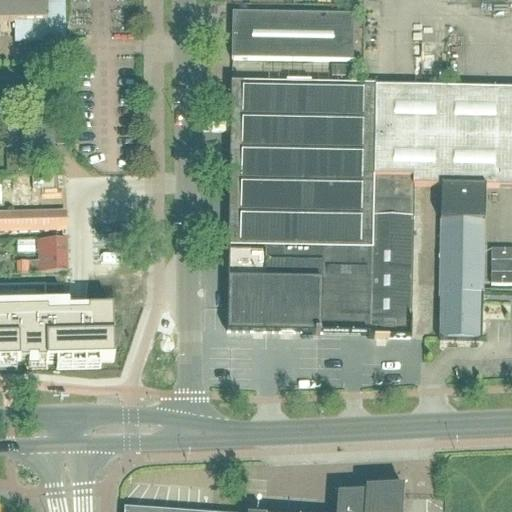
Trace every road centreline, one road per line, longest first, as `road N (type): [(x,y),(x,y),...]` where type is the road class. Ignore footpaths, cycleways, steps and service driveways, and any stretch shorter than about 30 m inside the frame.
road 1 (unclassified): [(189,434),(182,0)]
road 2 (tertiary): [(511,424),(189,434)]
road 3 (tertiary): [(189,434),(132,416),(62,416)]
road 4 (tertiary): [(64,447),(189,434)]
